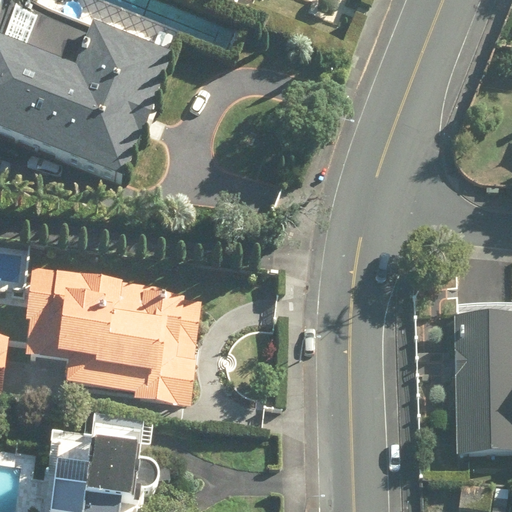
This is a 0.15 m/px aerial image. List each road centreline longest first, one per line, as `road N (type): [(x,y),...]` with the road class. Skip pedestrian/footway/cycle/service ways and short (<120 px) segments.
road 1 (secondary): [(351,511),(351,287),(366,207)]
road 2 (secondary): [(366,207),(441,0)]
road 3 (residential): [(511,223),(366,207)]
